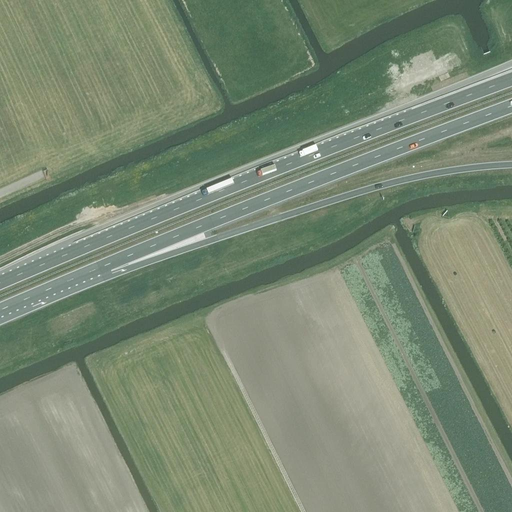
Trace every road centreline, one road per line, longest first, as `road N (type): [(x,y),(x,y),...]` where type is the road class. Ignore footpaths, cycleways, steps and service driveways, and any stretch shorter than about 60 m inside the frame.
road 1 (trunk): [(414,115),(0,283)]
road 2 (trunk): [(109,264),(511,105)]
road 3 (trunk): [(109,264),(427,173),(511,164)]
